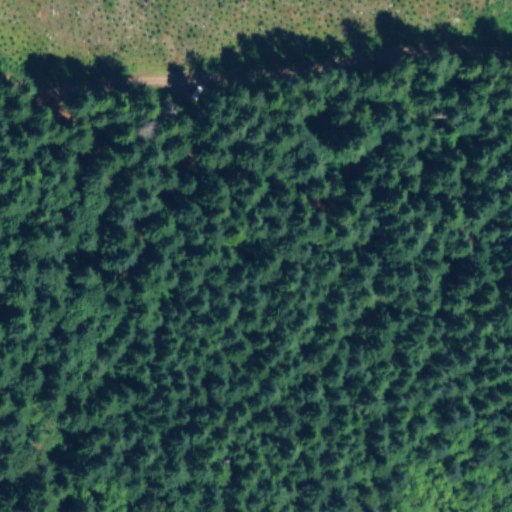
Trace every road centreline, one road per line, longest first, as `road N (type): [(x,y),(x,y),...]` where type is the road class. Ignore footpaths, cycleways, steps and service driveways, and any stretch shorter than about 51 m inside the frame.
road 1 (residential): [(511,55),(99,91),(0,63)]
road 2 (residential): [(108,511),(134,402),(134,246),(99,91)]
road 3 (residential): [(511,239),(365,213),(209,169),(188,134),(188,84)]
